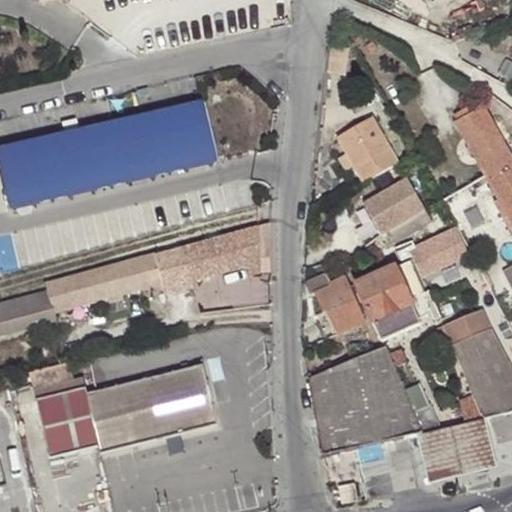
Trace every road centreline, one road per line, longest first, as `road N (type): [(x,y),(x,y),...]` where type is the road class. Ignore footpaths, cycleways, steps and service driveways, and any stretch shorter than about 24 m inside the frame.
road 1 (residential): [(313,511),(290,465),(282,285),(305,0)]
road 2 (unclassified): [(328,0),(511,100)]
